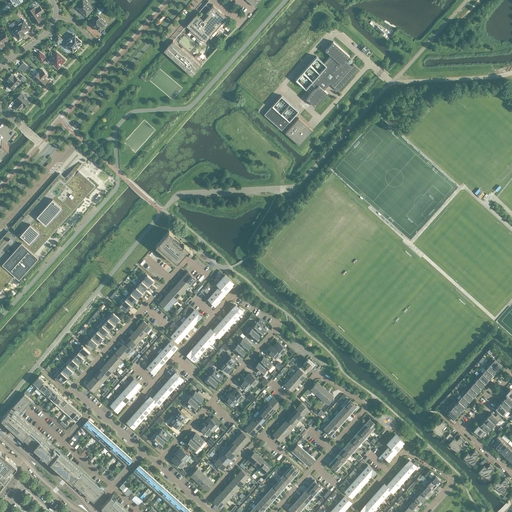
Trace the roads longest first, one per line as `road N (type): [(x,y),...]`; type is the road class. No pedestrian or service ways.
road 1 (tertiary): [(50,152),(187,0)]
road 2 (tertiary): [(179,0),(45,147)]
road 3 (residential): [(213,315),(235,291),(279,323),(210,402)]
road 4 (residential): [(145,306),(72,388),(114,425)]
road 5 (residential): [(292,401),(318,372),(363,401),(330,448)]
road 6 (residential): [(511,378),(463,429),(511,474)]
road 7 (residential): [(388,470),(406,449),(448,473),(453,480),(425,511)]
